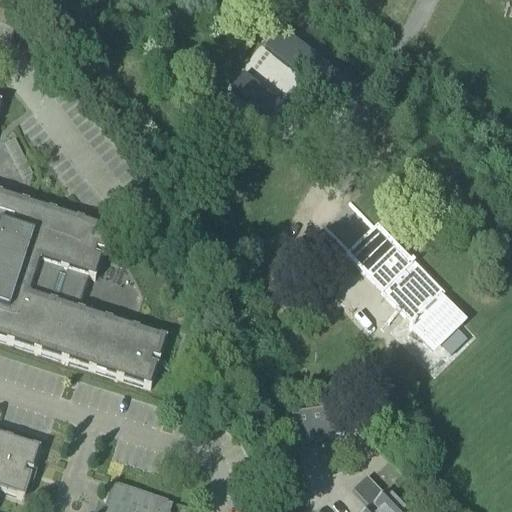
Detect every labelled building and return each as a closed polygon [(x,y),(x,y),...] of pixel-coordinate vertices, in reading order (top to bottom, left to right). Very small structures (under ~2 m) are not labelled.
[(264,51),(336,108),(351,89),(279,32),(264,51)] [(243,77),(230,93),(282,134),(295,119),(243,77)] [(14,143),(13,143),(3,148),(21,183),(32,178),(14,143)] [(90,226),(0,197),(0,344),(150,393),(157,370),(150,368),(151,363),(158,365),(166,342),(157,339),(78,314),(88,282),(94,284),(99,267),(102,261),(94,259),(96,254),(103,257),(110,234),(90,226)] [(404,321),(389,336),(434,381),(475,340),(466,330),(467,328),(442,302),(446,298),(448,295),(417,264),(412,269),(377,232),(345,264),(404,321)] [(265,246),(251,239),(245,253),(258,260),(265,246)] [(343,438),(336,402),(287,408),(296,447),(328,442),(327,440),(343,438)] [(0,511),(170,511),(171,510),(167,506),(116,490),(111,488),(108,499),(107,499),(102,511),(0,511),(0,495),(15,500),(15,501),(22,503),(29,480),(23,478),(25,473),(31,475),(38,453),(0,440),(0,511)] [(401,511),(386,496),(381,501),(365,483),(352,495),(368,511),(401,511)]
